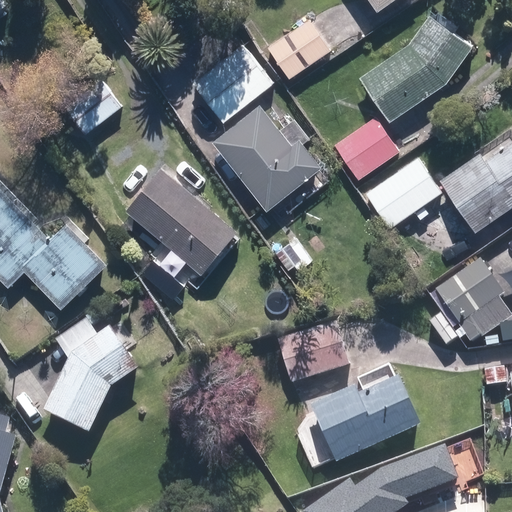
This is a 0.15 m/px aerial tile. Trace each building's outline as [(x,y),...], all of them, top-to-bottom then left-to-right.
[(9,0),(0,0),(0,11),(12,3),(9,0)] [(376,0),(383,8),(394,0),(376,0)] [(436,13),(417,40),(365,76),(397,120),(451,82),(478,43),(436,13)] [(316,16),(274,45),(295,77),(337,48),(316,16)] [(278,81),(245,42),(198,81),(230,120),(278,81)] [(306,137),(298,144),(265,103),(219,140),(273,209),(329,165),(306,137)] [(362,175),(402,148),(381,116),(341,144),(362,175)] [(511,133),(448,176),(482,228),(511,207),(511,133)] [(446,189),(423,156),(371,191),(394,224),(446,189)] [(168,164),(130,210),(210,275),(247,229),(168,164)] [(0,179),(0,269),(14,284),(30,269),(67,305),(112,260),(72,221),(56,237),(0,179)] [(511,317),(511,310),(502,296),(507,292),(484,259),(439,289),(475,343),(511,317)] [(282,340),(294,382),(355,365),(348,340),(343,322),(282,340)] [(77,351),(50,410),(97,432),(119,384),(144,369),(116,326),(77,351)] [(405,375),(367,392),(363,384),(316,404),(342,461),(426,424),(405,375)] [(18,419),(0,414),(0,511),(9,511),(6,499),(24,435),(14,433),(18,419)]
